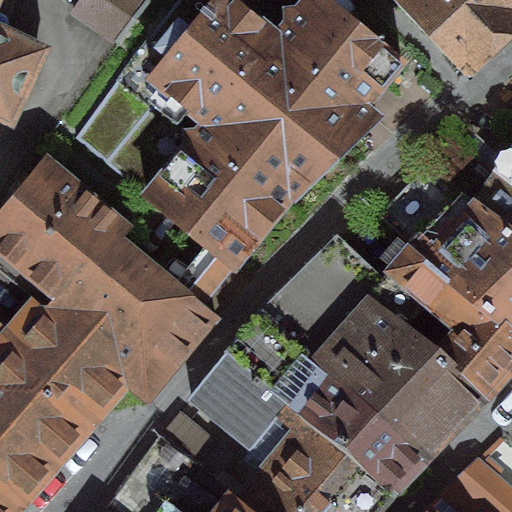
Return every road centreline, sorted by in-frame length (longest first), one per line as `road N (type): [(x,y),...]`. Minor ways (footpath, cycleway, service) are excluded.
road 1 (residential): [(76,511),(199,359),(378,165),(511,67)]
road 2 (residential): [(403,511),(511,391)]
